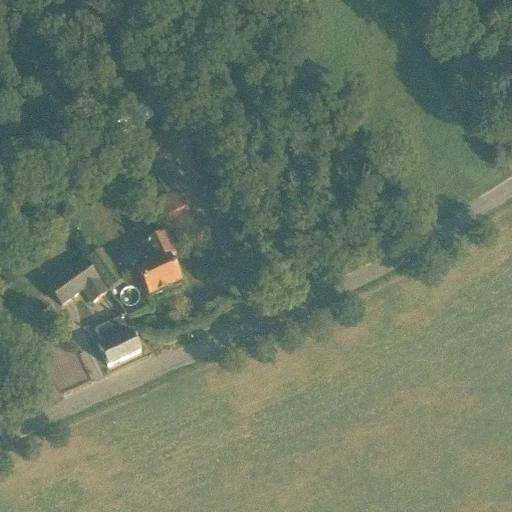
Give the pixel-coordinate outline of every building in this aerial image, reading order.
[(154,120),(138,98),(109,118),(126,141),(154,120)] [(127,144),(143,174),(159,165),(143,136),(127,144)] [(189,215),(180,198),(174,186),(163,192),(166,198),(152,204),(163,228),(189,215)] [(144,247),(153,267),(138,274),(150,300),(181,285),(169,260),(176,257),(166,237),(144,247)] [(110,293),(123,284),(101,253),(88,263),(110,293)] [(108,295),(99,283),(84,261),(48,287),(63,307),(81,293),(91,307),(108,295)] [(102,346),(98,348),(108,369),(141,354),(131,332),(128,334),(122,320),(95,333),(102,346)]
